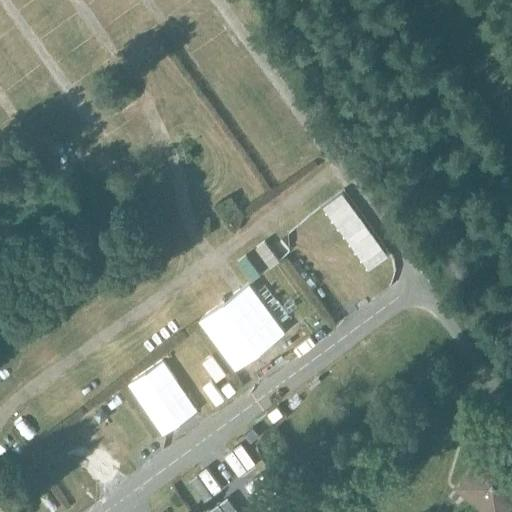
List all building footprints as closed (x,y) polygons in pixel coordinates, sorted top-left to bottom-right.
[(295,303),(282,311),(296,333),(309,325),(295,303)] [(312,355),(326,347),(313,325),(299,333),(312,355)] [(155,427),(146,433),(157,450),(166,444),(155,427)] [(472,466),(493,483),(510,463),(489,446),(472,466)] [(493,483),(511,498),(511,464),(510,463),(493,483)] [(493,483),(472,466),(456,487),(476,504),(493,483)] [(503,511),(511,501),(511,498),(493,483),(476,504),(486,511),(503,511)]
